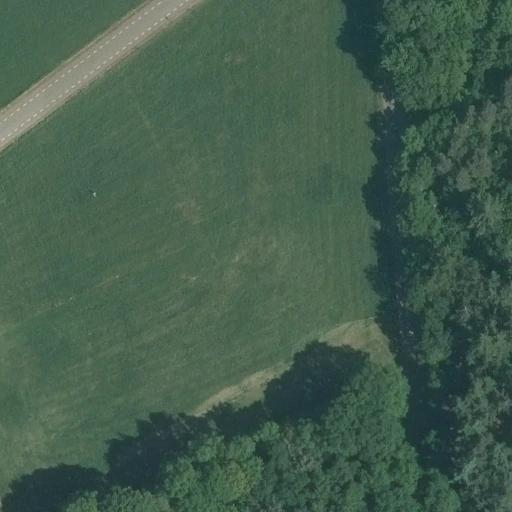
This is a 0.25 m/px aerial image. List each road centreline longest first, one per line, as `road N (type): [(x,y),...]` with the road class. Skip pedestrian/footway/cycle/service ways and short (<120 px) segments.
road 1 (unclassified): [(426,511),(399,229),(391,0)]
road 2 (unclassified): [(0,132),(175,0)]
